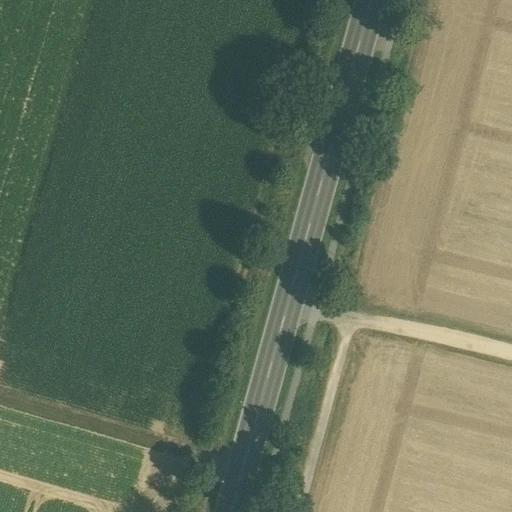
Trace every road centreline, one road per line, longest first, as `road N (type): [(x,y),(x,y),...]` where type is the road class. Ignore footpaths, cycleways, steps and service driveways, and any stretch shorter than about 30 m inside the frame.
road 1 (primary): [(371,0),(231,511)]
road 2 (track): [(0,405),(242,472)]
road 3 (track): [(299,511),(352,323)]
road 4 (track): [(352,323),(511,360)]
